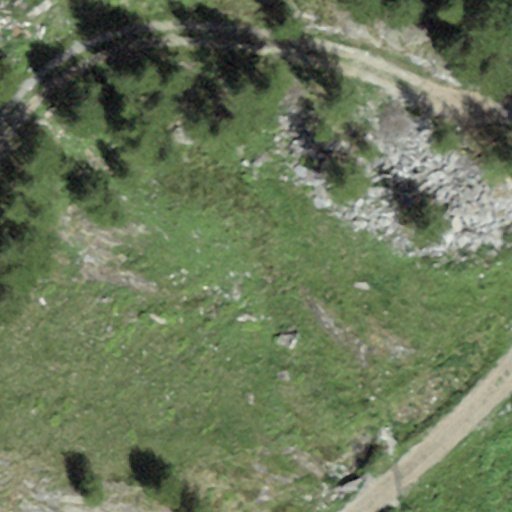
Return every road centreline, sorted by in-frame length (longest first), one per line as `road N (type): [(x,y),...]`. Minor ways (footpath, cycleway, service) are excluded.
road 1 (track): [(511,107),(471,107),(270,42),(177,32),(132,38),(59,72),(0,144)]
road 2 (track): [(366,511),(511,362)]
